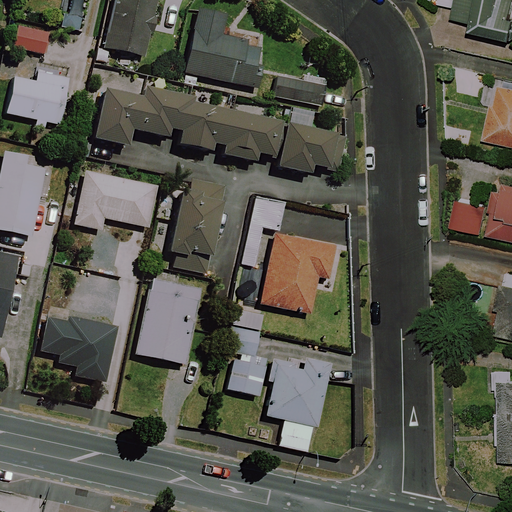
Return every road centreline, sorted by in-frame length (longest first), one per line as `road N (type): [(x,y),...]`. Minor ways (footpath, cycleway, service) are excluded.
road 1 (residential): [(330,0),(370,34),(390,96),(400,511)]
road 2 (secondary): [(298,511),(0,438)]
